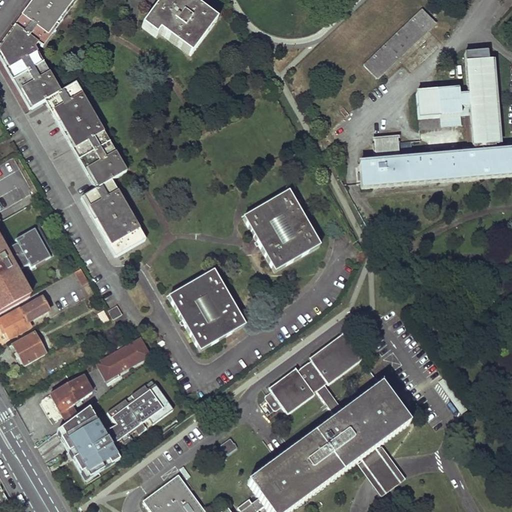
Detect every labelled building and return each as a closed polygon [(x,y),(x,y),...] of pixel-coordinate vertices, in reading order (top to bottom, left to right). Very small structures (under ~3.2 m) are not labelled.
[(118,257),(146,240),(112,182),(128,174),(76,86),(62,95),(36,50),(38,46),(41,47),(75,0),(35,0),(0,47),(0,54),(33,110),(48,101),(99,189),(83,199),(118,257)] [(146,4),(139,0),(121,0),(116,8),(134,22),(146,4)] [(215,21),(185,0),(162,0),(145,25),(159,36),(161,33),(189,56),(195,49),(193,46),(207,27),(210,29),(215,21)] [(364,63),(375,74),(434,21),(422,9),(364,63)] [(375,162),(359,163),(362,188),(511,175),(511,152),(493,154),(492,147),(495,147),(490,61),(486,61),(486,53),(464,53),(466,89),(415,93),(416,130),(457,127),(456,108),(467,106),(469,155),(396,161),(393,139),(375,140),(375,162)] [(273,273),(317,248),(286,194),(242,219),(273,273)] [(5,252),(0,243),(0,265),(44,241),(38,229),(15,241),(17,245),(5,252)] [(54,257),(44,241),(0,265),(0,313),(30,297),(26,291),(28,289),(20,275),(18,276),(16,273),(29,266),(31,270),(54,257)] [(80,270),(75,272),(82,285),(88,282),(80,270)] [(244,326),(213,273),(169,299),(201,353),(244,326)] [(20,310),(0,321),(0,329),(7,341),(30,329),(28,324),(49,312),(42,300),(21,311),(20,310)] [(122,316),(117,307),(108,312),(113,321),(122,316)] [(104,311),(97,315),(102,324),(109,320),(104,311)] [(375,449),(408,424),(395,407),(379,385),(344,412),(325,386),(361,359),(355,351),(360,347),(359,342),(353,334),(350,333),(346,335),(266,395),(264,398),(265,401),(271,409),(274,410),(277,409),(280,407),(287,415),(316,393),(336,418),(286,455),(247,484),(256,495),(233,511),(229,511),(227,509),(223,511),(205,511),(178,476),(143,502),(149,511),(257,511),(264,507),(268,511),(290,511),(360,461),(376,481),(379,486),(394,474),(391,470),(375,449)] [(45,355),(34,334),(12,346),(23,367),(45,355)] [(140,341),(96,365),(105,382),(148,357),(140,341)] [(80,374),(48,391),(66,422),(75,415),(70,406),(89,391),(80,374)] [(443,379),(433,387),(456,418),(467,410),(443,379)] [(157,385),(149,390),(152,394),(160,389),(157,385)] [(135,398),(138,402),(131,406),(129,402),(110,414),(118,427),(105,434),(101,427),(96,429),(92,422),(96,420),(88,406),(75,415),(66,422),(55,430),(81,474),(85,472),(89,479),(119,461),(112,449),(115,447),(122,443),(124,447),(132,442),(130,438),(137,434),(139,438),(147,433),(144,428),(150,424),(154,430),(176,416),(160,389),(152,394),(149,390),(135,398)] [(96,420),(92,422),(96,429),(101,427),(96,420)] [(144,428),(147,433),(154,430),(150,424),(144,428)] [(130,438),(132,442),(139,438),(137,434),(130,438)] [(229,440),(218,448),(226,457),(236,449),(229,440)] [(115,447),(117,451),(124,447),(122,443),(115,447)] [(81,474),(85,481),(89,479),(85,472),(81,474)]
